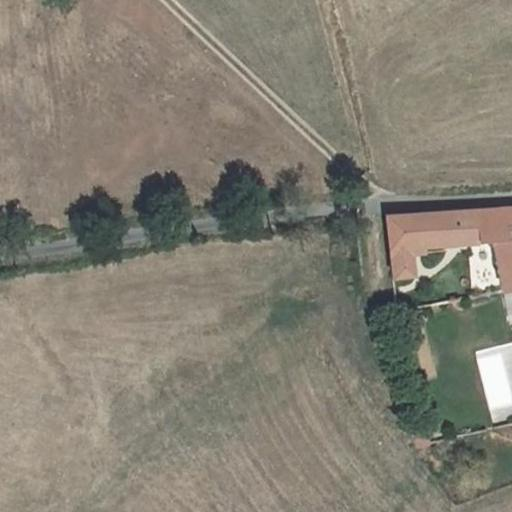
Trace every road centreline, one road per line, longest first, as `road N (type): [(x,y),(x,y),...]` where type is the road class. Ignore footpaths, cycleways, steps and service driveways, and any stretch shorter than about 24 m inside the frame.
road 1 (unclassified): [(0,257),(385,204),(511,198)]
road 2 (track): [(170,0),(385,204)]
